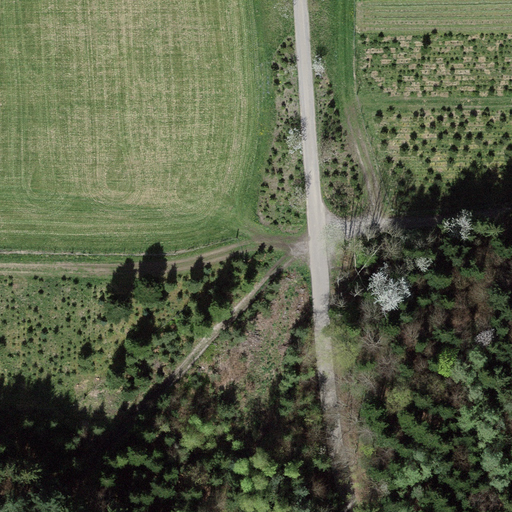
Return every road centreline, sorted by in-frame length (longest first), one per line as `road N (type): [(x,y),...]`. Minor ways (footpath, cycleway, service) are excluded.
road 1 (unclassified): [(348,511),(327,387),(300,0)]
road 2 (track): [(316,229),(511,212)]
